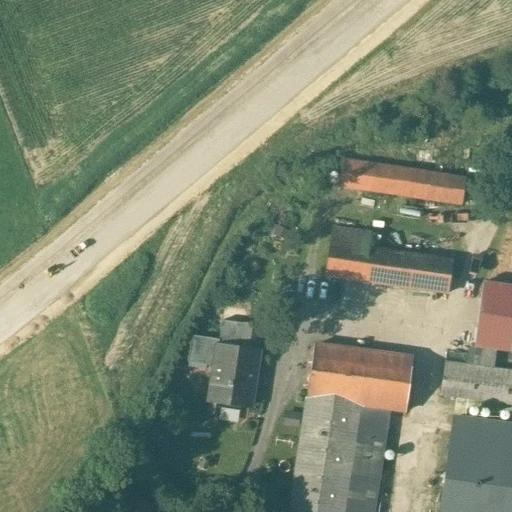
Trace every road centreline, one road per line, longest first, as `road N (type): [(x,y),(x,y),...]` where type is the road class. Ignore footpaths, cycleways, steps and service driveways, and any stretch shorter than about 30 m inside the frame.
road 1 (tertiary): [(0,326),(388,0)]
road 2 (track): [(457,310),(511,186)]
